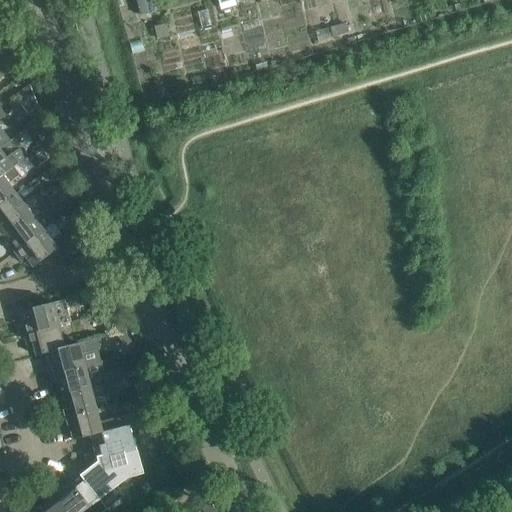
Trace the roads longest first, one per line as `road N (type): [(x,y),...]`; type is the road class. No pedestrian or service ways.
road 1 (tertiary): [(120,256),(245,511)]
road 2 (tertiary): [(32,0),(50,28),(120,256)]
road 3 (residential): [(0,483),(34,451),(31,402),(0,355)]
road 4 (residential): [(0,296),(120,256)]
